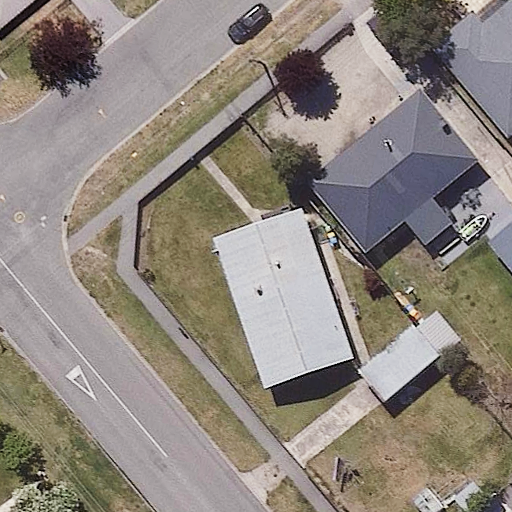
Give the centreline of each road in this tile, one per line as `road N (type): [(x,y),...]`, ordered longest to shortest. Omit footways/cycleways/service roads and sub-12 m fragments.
road 1 (residential): [(0,261),(209,511)]
road 2 (residential): [(225,0),(0,189)]
